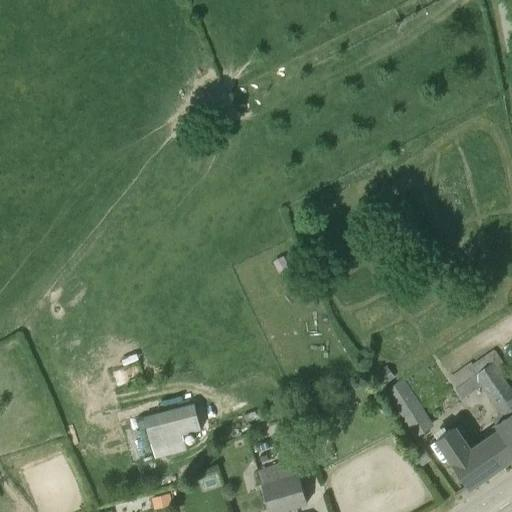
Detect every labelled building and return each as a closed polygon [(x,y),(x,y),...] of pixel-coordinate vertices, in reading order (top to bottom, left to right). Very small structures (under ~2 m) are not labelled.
[(470,364),(449,378),(462,398),(480,386),(505,424),(473,446),(460,426),(438,440),(470,487),(511,457),(511,391),(487,355),(471,367),(470,364)] [(386,385),(395,379),(390,371),(381,377),(386,385)] [(384,392),(404,421),(415,438),(433,425),(422,409),(402,380),(384,392)] [(150,443),(201,429),(194,402),(143,416),(150,443)] [(430,457),(423,448),(412,456),(418,465),(430,457)] [(261,484),(268,511),(278,511),(307,504),(299,473),(261,484)] [(155,510),(173,505),(170,493),(152,498),(155,510)]
